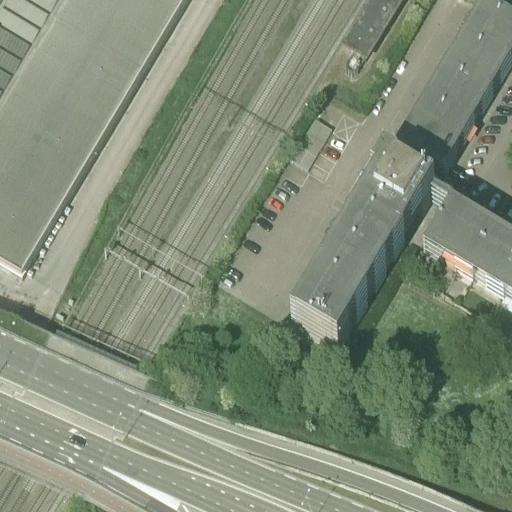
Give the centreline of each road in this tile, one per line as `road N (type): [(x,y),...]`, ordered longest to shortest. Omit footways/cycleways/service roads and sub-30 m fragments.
road 1 (trunk): [(427,511),(318,469),(129,418)]
road 2 (primary): [(337,511),(129,418)]
road 3 (primary): [(129,418),(0,357)]
road 4 (primary): [(106,458),(228,511)]
